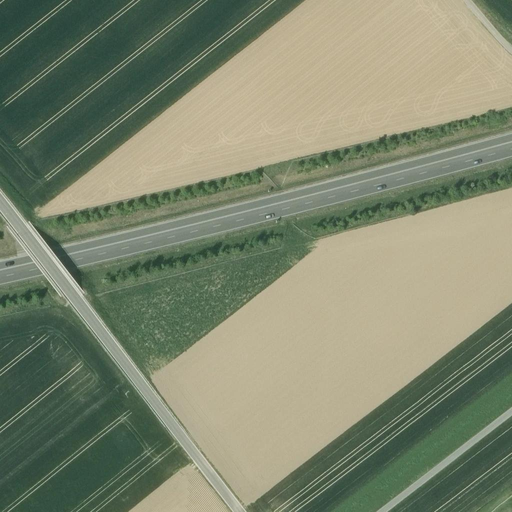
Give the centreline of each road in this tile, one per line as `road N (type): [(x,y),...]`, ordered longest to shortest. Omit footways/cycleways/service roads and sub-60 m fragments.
road 1 (trunk): [(0,273),(511,145)]
road 2 (unclassified): [(237,511),(0,203)]
road 3 (track): [(382,511),(511,411)]
